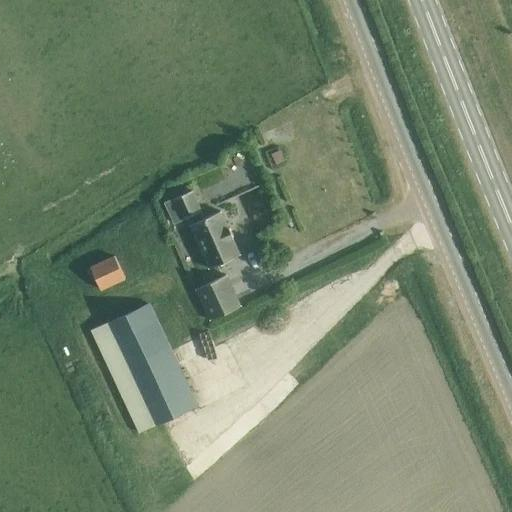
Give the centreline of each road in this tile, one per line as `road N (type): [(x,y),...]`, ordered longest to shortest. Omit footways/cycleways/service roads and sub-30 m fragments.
road 1 (tertiary): [(511,392),(351,0)]
road 2 (secondary): [(427,0),(511,215)]
